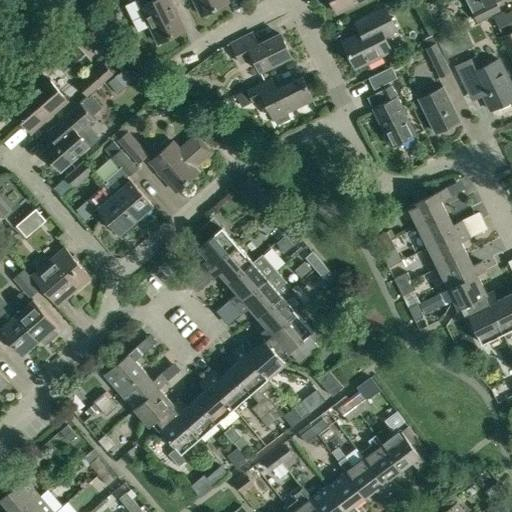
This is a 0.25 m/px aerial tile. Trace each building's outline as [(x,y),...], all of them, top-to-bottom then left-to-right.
[(138,32),(149,26),(158,43),(185,29),(170,0),(154,0),(143,6),(140,1),(126,7),(138,32)] [(227,0),(193,0),(201,16),(228,2),(227,0)] [(330,0),(337,13),(363,0),(330,0)] [(466,0),(467,1),(477,21),(500,10),(495,0),(466,0)] [(365,30),(342,41),(355,68),(391,51),(384,36),(396,30),(385,7),(360,19),(365,30)] [(511,20),(508,12),(495,19),(503,35),(511,30),(511,20)] [(511,32),(503,37),(511,53),(511,51),(511,32)] [(253,34),(231,44),(241,63),(253,57),(260,71),(291,55),(281,34),(258,45),(253,34)] [(446,59),(460,52),(452,37),(438,44),(446,59)] [(436,43),(426,48),(440,77),(450,72),(436,43)] [(475,57),(455,66),(466,87),(477,82),(490,110),(511,99),(511,86),(499,59),(481,68),(475,57)] [(87,96),(112,74),(104,64),(79,86),(87,96)] [(368,79),(373,90),(396,79),(391,68),(368,79)] [(106,83),(116,95),(130,83),(120,72),(106,83)] [(313,100),(313,99),(302,77),(276,90),(271,79),(239,94),(243,104),(253,99),(253,101),(263,96),(277,125),(290,118),(288,113),(313,100)] [(48,78),(11,109),(31,132),(67,101),(48,78)] [(391,85),(367,97),(392,146),(415,135),(391,85)] [(443,86),(419,98),(436,132),(460,120),(443,86)] [(44,134),(52,143),(43,151),(60,171),(99,137),(88,125),(94,120),(80,103),(44,134)] [(128,131),(118,140),(138,163),(148,155),(128,131)] [(199,172),(195,167),(212,153),(199,137),(189,146),(187,144),(180,149),(173,141),(150,162),(176,192),(199,172)] [(121,150),(111,158),(128,177),(137,169),(121,150)] [(85,161),(66,178),(74,187),(93,171),(85,161)] [(131,180),(115,193),(138,220),(154,206),(131,180)] [(120,235),(138,220),(115,193),(106,183),(88,198),(120,235)] [(417,226),(447,212),(441,201),(450,196),(446,187),(408,206),(417,226)] [(262,193),(255,199),(264,210),(271,203),(262,193)] [(0,218),(9,211),(0,200),(0,218)] [(35,208),(16,225),(26,236),(45,220),(35,208)] [(447,212),(417,226),(428,246),(465,228),(462,220),(453,225),(447,212)] [(276,223),(285,234),(292,228),(283,217),(276,223)] [(238,246),(214,218),(193,236),(201,245),(198,248),(207,258),(200,265),(207,273),(238,246)] [(292,228),(285,234),(294,245),(302,239),(292,228)] [(465,228),(428,246),(438,267),(467,252),(462,242),(470,237),(465,228)] [(378,246),(391,240),(387,232),(374,238),(378,246)] [(391,240),(378,246),(382,255),(395,249),(391,240)] [(252,261),(238,246),(207,273),(212,279),(220,273),(227,282),(252,261)] [(64,247),(31,276),(56,304),(67,295),(69,296),(91,277),(64,247)] [(305,258),(315,269),(322,262),(313,252),(305,258)] [(467,252),(438,267),(447,285),(484,266),(482,261),(473,265),(467,252)] [(252,262),(252,261),(227,282),(237,293),(230,300),(236,307),(277,271),(262,254),(252,262)] [(331,273),(322,262),(315,269),(324,279),(331,273)] [(447,285),(454,300),(483,286),(478,274),(487,270),(484,266),(447,285)] [(23,270),(14,278),(30,297),(39,289),(23,270)] [(259,319),(284,298),(294,290),(277,271),(236,307),(242,314),(250,308),(259,319)] [(394,279),(399,287),(412,281),(407,273),(394,279)] [(399,287),(403,296),(416,290),(412,281),(399,287)] [(493,291),(485,295),(504,333),(511,329),(511,302),(508,295),(498,300),(493,291)] [(40,340),(40,339),(44,344),(57,333),(53,328),(55,326),(33,300),(30,302),(22,293),(9,304),(40,340)] [(437,294),(419,304),(425,315),(443,306),(437,294)] [(482,344),(504,333),(485,295),(458,309),(459,309),(477,301),(481,308),(468,315),(482,344)] [(298,313),(284,298),(259,319),(267,328),(260,334),(265,341),(298,313)] [(0,329),(22,355),(40,340),(9,304),(0,311),(0,317),(5,323),(0,328),(0,329)] [(409,309),(415,321),(424,317),(418,304),(409,309)] [(298,313),(265,341),(285,364),(286,363),(273,348),(280,342),(289,353),(290,352),(299,363),(318,348),(314,343),(325,334),(318,327),(313,331),(298,313)] [(265,381),(267,379),(278,370),(257,345),(247,353),(241,346),(237,349),(265,381)] [(105,374),(120,391),(144,370),(136,361),(143,354),(137,346),(105,374)] [(229,369),(250,394),(257,402),(265,395),(262,392),(271,384),(267,379),(265,381),(237,349),(233,352),(240,360),(229,369)] [(235,407),(250,394),(229,369),(220,377),(213,370),(207,375),(235,407)] [(153,380),(144,370),(120,391),(135,409),(159,388),(167,382),(160,374),(153,380)] [(329,370),(318,380),(332,396),(343,387),(329,370)] [(0,389),(9,382),(0,371),(0,389)] [(235,407),(207,375),(199,382),(205,390),(195,399),(216,423),(235,407)] [(167,397),(159,388),(135,409),(143,418),(167,397)] [(348,400),(354,407),(365,398),(360,391),(348,400)] [(93,401),(99,408),(111,399),(104,392),(93,401)] [(282,415),(276,407),(266,397),(259,403),(275,421),(282,415)] [(117,406),(111,399),(99,408),(106,416),(117,406)] [(199,438),(216,423),(195,399),(185,407),(179,400),(171,406),(199,438)] [(354,407),(348,400),(337,408),(342,415),(354,407)] [(294,408),(303,419),(310,413),(302,402),(294,408)] [(275,421),(259,403),(252,409),(268,427),(275,421)] [(182,453),(199,438),(171,406),(149,425),(150,426),(165,413),(171,420),(160,429),(177,448),(170,454),(179,465),(187,459),(182,453)] [(312,427),(318,434),(329,426),(323,418),(312,427)] [(68,424),(60,431),(70,442),(77,435),(68,424)] [(232,426),(225,432),(235,443),(241,437),(232,426)] [(318,434),(312,427),(301,436),(307,443),(318,434)] [(401,430),(384,443),(404,469),(413,462),(418,470),(427,464),(401,430)] [(105,435),(98,441),(107,452),(114,446),(105,435)] [(370,445),(362,450),(392,489),(397,486),(391,478),(404,469),(384,443),(382,444),(375,435),(367,441),(370,445)] [(249,458),(237,444),(228,453),(240,466),(249,458)] [(276,454),(281,462),(293,453),(287,446),(276,454)] [(342,459),(369,495),(376,490),(382,497),(392,489),(362,450),(359,452),(364,458),(353,466),(345,456),(342,459)] [(281,462),(276,454),(264,463),(270,471),(281,462)] [(89,464),(99,475),(106,469),(97,458),(89,464)] [(346,471),(332,482),(355,511),(361,511),(356,505),(369,495),(342,459),(338,462),(346,471)] [(221,466),(206,478),(212,487),(227,474),(221,466)] [(115,479),(106,469),(99,475),(108,485),(115,479)] [(235,485),(241,493),(252,484),(247,476),(235,485)] [(21,511),(40,496),(24,478),(0,498),(0,499),(9,510),(5,511),(21,511)] [(315,494),(328,511),(355,511),(332,482),(315,494)] [(486,492),(495,503),(503,497),(494,486),(486,492)] [(292,500),(298,507),(301,511),(328,511),(315,494),(311,498),(302,487),(293,493),(296,497),(292,500)] [(119,498),(128,509),(135,503),(126,492),(119,498)] [(53,511),(40,496),(21,511),(53,511)] [(501,511),(506,511),(511,508),(503,497),(495,503),(501,511)] [(143,511),(135,503),(128,509),(130,511),(143,511)] [(463,511),(457,503),(444,511),(463,511)]
